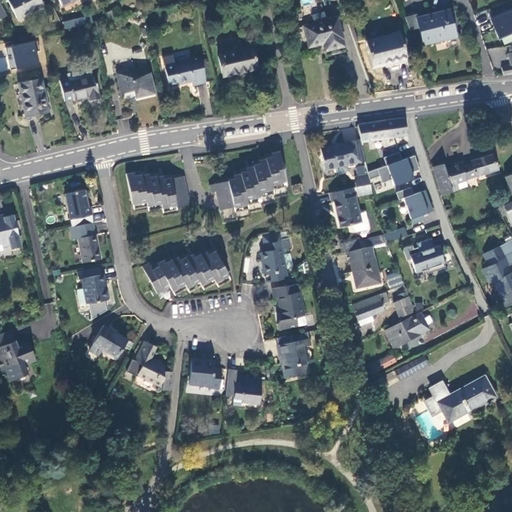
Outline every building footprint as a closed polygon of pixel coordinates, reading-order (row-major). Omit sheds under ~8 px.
[(44,6),(40,0),(7,0),(17,19),(44,6)] [(511,5),(511,2),(488,11),(490,17),(511,9),(511,5)] [(337,17),(326,20),(322,4),(295,11),(299,27),(303,26),(309,48),(324,44),(327,56),(345,51),(342,38),(343,38),(337,17)] [(120,17),(116,9),(107,13),(109,19),(120,17)] [(511,9),(492,17),(502,45),(511,41),(511,9)] [(456,35),(451,13),(437,17),(436,15),(426,17),(419,19),(418,16),(406,18),(411,32),(420,30),(424,46),(435,44),(435,40),(446,38),(456,35)] [(85,24),(83,18),(68,22),(69,27),(85,24)] [(400,32),(366,40),(372,67),(381,65),(406,59),(400,32)] [(8,56),(0,57),(0,72),(40,66),(36,41),(6,46),(8,56)] [(257,69),(252,48),(218,55),(223,77),(257,69)] [(511,52),(508,54),(511,66),(501,67),(503,75),(511,72),(511,52)] [(168,86),(191,81),(192,86),(206,83),(202,68),(201,61),(200,57),(174,63),(172,56),(162,58),(168,86)] [(137,77),(136,70),(116,74),(120,94),(134,91),(137,101),(156,97),(151,74),(137,77)] [(70,82),(69,78),(60,80),(65,101),(74,99),(74,100),(89,96),(90,101),(100,99),(95,77),(70,82)] [(50,112),(42,79),(18,85),(26,117),(50,112)] [(405,119),(367,125),(370,142),(407,136),(405,119)] [(366,161),(361,139),(345,142),(346,143),(335,145),(339,166),(346,165),(347,166),(357,164),(358,163),(366,161)] [(339,166),(335,145),(333,145),(333,147),(321,149),(326,171),(338,168),(338,167),(339,166)] [(221,223),(249,218),(248,212),(263,210),(262,205),(275,203),(274,198),(287,196),(279,151),(271,153),(272,158),(258,160),(259,165),(246,168),(247,173),(233,176),(233,180),(208,185),(210,192),(214,192),(221,223)] [(466,181),(476,178),(494,172),(497,171),(493,156),(471,163),(472,164),(462,168),(461,166),(445,171),(444,165),(434,168),(441,190),(452,186),(465,182),(466,182),(466,181)] [(176,207),(188,204),(182,175),(162,179),(162,175),(147,178),(146,173),(133,176),(132,172),(125,173),(131,204),(146,201),(147,206),(160,203),(161,207),(176,205),(176,207)] [(395,206),(393,175),(377,177),(380,207),(395,206)] [(369,177),(357,180),(355,183),(356,187),(370,184),(369,177)] [(452,186),(454,191),(467,187),(465,182),(452,186)] [(302,193),(300,184),(291,186),(293,195),(302,193)] [(370,184),(356,187),(357,192),(361,196),(372,193),(370,184)] [(441,190),(440,190),(442,195),(454,191),(452,186),(441,190)] [(398,199),(413,194),(410,187),(396,192),(398,199)] [(344,190),(351,225),(353,225),(354,230),(358,233),(367,230),(369,227),(366,213),(359,214),(354,193),(353,188),(344,190)] [(87,208),(83,190),(64,194),(69,220),(70,226),(83,224),(84,224),(82,217),(90,215),(91,215),(89,207),(87,208)] [(344,190),(330,194),(332,203),(335,202),(341,228),(351,225),(344,190)] [(511,201),(507,204),(503,206),(505,210),(509,209),(507,205),(511,203),(511,201)] [(426,224),(420,203),(409,206),(416,228),(426,224)] [(10,245),(11,250),(21,247),(13,214),(4,216),(3,214),(0,214),(0,242),(1,242),(2,247),(10,245)] [(91,222),(90,215),(82,217),(84,224),(90,223),(91,222)] [(81,262),(100,259),(95,234),(94,234),(91,222),(90,223),(84,224),(83,224),(70,226),(69,227),(72,239),(77,238),(81,262)] [(387,243),(407,237),(404,228),(383,234),(383,235),(387,243)] [(439,245),(432,230),(420,236),(419,233),(408,236),(409,237),(411,243),(417,240),(422,252),(439,245)] [(280,241),(278,231),(261,235),(263,244),(280,241)] [(370,247),(387,243),(383,235),(366,239),(367,247),(370,247)] [(411,243),(409,237),(387,244),(389,250),(404,245),(404,246),(411,243)] [(287,239),(280,241),(263,244),(264,251),(260,252),(264,275),(263,277),(265,283),(285,279),(283,270),(291,268),(288,253),(284,254),(280,254),(279,248),(283,247),(288,246),(287,239)] [(340,245),(343,253),(345,252),(348,252),(356,250),(355,241),(340,245)] [(348,252),(350,263),(356,288),(379,283),(373,257),(372,258),(370,247),(367,247),(361,249),(356,250),(348,252)] [(142,265),(155,294),(168,288),(169,291),(183,285),(184,288),(197,282),(199,285),(212,279),(213,282),(226,276),(214,251),(208,254),(206,250),(193,257),(191,253),(179,260),(177,257),(164,263),(162,259),(149,266),(148,263),(142,265)] [(408,258),(395,263),(398,270),(410,265),(408,258)] [(511,272),(511,273),(505,259),(483,269),(490,284),(494,281),(506,307),(511,303),(511,272)] [(304,268),(297,269),(298,275),(308,273),(306,263),(303,264),(304,268)] [(102,274),(100,267),(86,269),(88,277),(102,274)] [(88,277),(86,269),(75,271),(77,280),(80,279),(85,304),(106,300),(102,283),(105,283),(103,274),(102,274),(88,277)] [(387,279),(391,291),(404,287),(399,275),(387,279)] [(296,293),(295,285),(271,290),(273,298),(277,297),(281,320),(280,321),(277,325),(278,330),(305,325),(299,292),(296,293)] [(371,316),(384,311),(382,306),(388,303),(385,294),(352,306),(360,327),(373,322),(371,316)] [(413,313),(407,299),(395,303),(400,317),(402,316),(403,318),(413,313)] [(387,329),(396,346),(420,333),(428,329),(419,313),(387,329)] [(114,359),(125,340),(102,326),(91,345),(100,350),(101,351),(100,354),(111,361),(113,359),(114,359)] [(393,347),(396,346),(387,329),(385,331),(393,347)] [(16,341),(11,331),(0,335),(0,343),(2,347),(0,347),(0,363),(3,370),(6,369),(11,381),(28,373),(25,364),(36,360),(27,340),(17,344),(16,344),(16,345),(13,346),(12,343),(16,341)] [(310,346),(309,340),(277,346),(281,365),(282,365),(285,378),(303,375),(301,367),(306,366),(314,365),(314,362),(306,364),(303,347),(310,346)] [(161,390),(170,390),(171,379),(172,372),(163,371),(164,366),(149,359),(155,347),(144,341),(133,362),(142,366),(137,376),(161,387),(161,390)] [(96,357),(100,350),(91,345),(87,352),(96,357)] [(395,361),(391,353),(368,365),(373,373),(395,361)] [(422,356),(417,359),(422,368),(427,366),(427,365),(422,356)] [(212,368),(213,361),(191,358),(188,383),(209,386),(209,388),(217,389),(220,369),(212,368)] [(422,368),(417,359),(395,370),(395,371),(399,380),(422,368)] [(235,370),(227,369),(226,380),(234,381),(234,379),(235,370)] [(395,371),(395,370),(370,383),(374,391),(370,393),(374,401),(378,399),(375,393),(399,380),(395,371)] [(234,381),(226,380),(224,396),(232,397),(241,398),(240,402),(258,404),(261,377),(252,376),(251,380),(234,379),(234,381)] [(441,383),(430,389),(435,397),(425,402),(432,415),(442,409),(448,422),(495,396),(484,377),(449,396),(441,383)] [(79,383),(77,383),(80,393),(87,391),(85,383),(80,385),(79,383)] [(239,407),(240,402),(241,398),(232,397),(231,406),(239,407)] [(442,412),(433,417),(440,429),(449,424),(442,412)] [(218,425),(208,426),(209,434),(218,433),(218,425)] [(487,463),(479,467),(484,477),(492,474),(487,463)]
